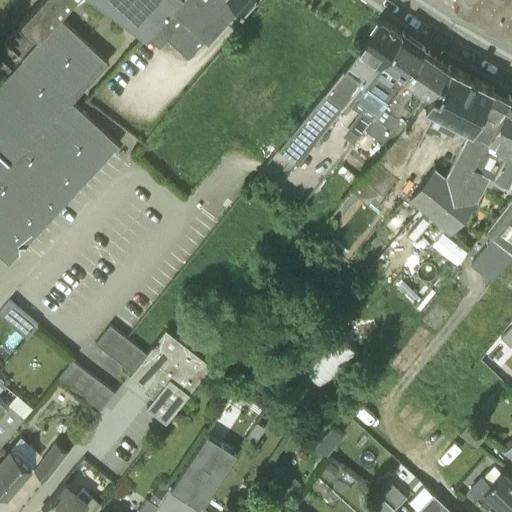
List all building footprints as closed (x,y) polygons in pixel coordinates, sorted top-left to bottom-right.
[(39,0),(5,37),(21,54),(59,14),(72,0),(39,0)] [(99,0),(144,33),(173,0),(99,0)] [(244,0),(173,0),(144,33),(159,45),(167,37),(177,45),(193,27),(208,40),(240,5),(244,0)] [(511,0),(460,0),(511,24),(511,0)] [(0,249),(20,248),(119,142),(72,99),(108,60),(59,14),(21,54),(22,56),(0,80),(0,249)] [(338,109),(339,109),(363,79),(365,81),(386,55),(403,31),(379,15),(279,147),(297,161),(338,109)] [(350,102),(360,108),(372,118),(391,94),(406,73),(407,72),(424,46),(403,31),(386,55),(365,81),(363,79),(339,109),(342,111),(343,111),(350,102)] [(424,46),(407,72),(406,73),(391,94),(372,118),(365,128),(386,143),(388,144),(400,129),(425,97),(450,65),(424,46)] [(458,120),(470,126),(474,127),(475,125),(494,87),(450,65),(425,97),(400,129),(388,144),(386,143),(361,175),(378,189),(382,192),(397,172),(399,173),(427,119),(452,132),(458,120)] [(492,181),(494,182),(495,180),(502,183),(503,180),(495,176),(511,144),(511,141),(511,96),(494,87),(475,125),(474,127),(450,176),(422,209),(450,231),(477,199),(486,183),(490,185),(492,181)] [(511,141),(511,144),(495,176),(503,180),(507,181),(511,172),(511,141)] [(419,206),(445,173),(434,164),(407,197),(416,203),(419,206)] [(511,193),(484,229),(492,236),(470,262),(492,279),(511,255),(511,193)] [(324,225),(313,239),(321,245),(332,231),(324,225)] [(402,266),(423,281),(443,254),(422,239),(402,266)] [(0,313),(14,326),(26,313),(9,299),(0,309),(0,313)] [(95,341),(104,348),(119,330),(110,322),(95,341)] [(147,351),(132,370),(129,373),(155,393),(146,404),(166,419),(211,362),(166,327),(147,351)] [(104,348),(113,355),(128,337),(119,330),(104,348)] [(113,355),(123,362),(137,344),(128,337),(113,355)] [(504,357),(505,352),(506,350),(497,341),(483,355),(493,364),(494,363),(499,363),(504,357)] [(123,362),(132,370),(147,351),(137,344),(123,362)] [(68,384),(82,366),(72,358),(57,376),(68,384)] [(79,392),(93,374),(82,366),(68,384),(79,392)] [(89,400),(104,382),(93,374),(79,392),(89,400)] [(0,436),(4,440),(25,417),(0,395),(0,391),(6,384),(0,378),(0,436)] [(104,382),(89,400),(100,409),(115,390),(104,382)] [(347,423),(340,417),(335,423),(332,421),(314,442),(326,452),(344,430),(342,429),(347,423)] [(460,431),(477,445),(487,432),(470,418),(460,431)] [(264,426),(256,420),(246,435),(254,441),(264,426)] [(170,487),(200,505),(233,450),(204,432),(170,487)] [(32,469),(46,479),(67,450),(54,440),(32,469)] [(31,466),(10,447),(0,459),(0,491),(5,496),(31,466)] [(320,470),(330,478),(339,467),(329,459),(320,470)] [(482,473),(468,487),(486,505),(493,498),(505,509),(511,502),(511,480),(501,470),(493,479),(486,471),(483,474),(482,473)] [(379,488),(396,504),(406,494),(389,477),(379,488)] [(91,511),(100,501),(82,487),(78,493),(63,481),(41,509),(44,511),(91,511)] [(380,511),(389,511),(394,506),(377,490),(368,500),(380,511)] [(135,511),(150,511),(161,496),(153,491),(149,497),(146,496),(135,511)] [(420,511),(454,511),(450,508),(450,507),(434,491),(417,508),(420,511)]
